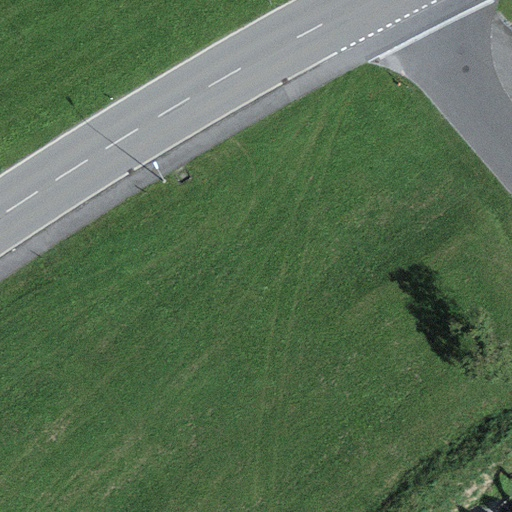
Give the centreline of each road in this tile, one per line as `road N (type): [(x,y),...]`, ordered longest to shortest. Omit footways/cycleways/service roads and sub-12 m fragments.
road 1 (primary): [(369,0),(265,54),(0,218)]
road 2 (residential): [(408,0),(511,149)]
